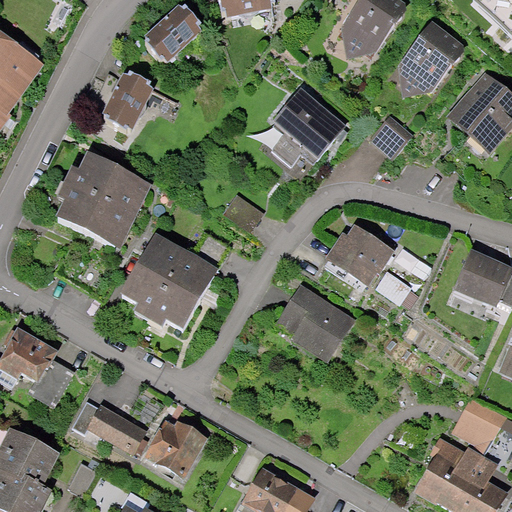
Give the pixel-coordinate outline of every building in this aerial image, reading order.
[(271,0),(216,0),(221,25),(275,17),(271,0)] [(389,0),(365,0),(341,32),(342,63),(370,63),(407,13),(389,0)] [(202,39),(180,11),(138,44),(160,70),(202,39)] [(465,53),(429,26),(397,72),(400,100),(432,97),(465,53)] [(0,41),(0,132),(41,72),(0,41)] [(511,133),(511,100),(483,75),(442,122),(487,162),(511,133)] [(151,91),(124,78),(100,124),(126,137),(151,91)] [(349,129),(298,93),(257,152),(289,174),(303,154),(322,167),(349,129)] [(410,143),(383,124),(368,145),(394,164),(410,143)] [(148,187),(83,159),(51,223),(115,253),(148,187)] [(388,254),(353,232),(347,241),(341,237),(322,267),(368,295),(370,291),(407,313),(418,295),(378,271),(388,254)] [(218,276),(153,239),(114,304),(180,341),(218,276)] [(511,272),(511,266),(471,248),(453,289),(496,308),(499,303),(511,274),(511,272)] [(511,307),(511,274),(499,303),(511,308),(511,307)] [(353,322),(300,288),(272,332),(325,366),(353,322)] [(57,357),(16,335),(0,365),(0,371),(38,392),(57,357)] [(511,339),(495,376),(511,384),(511,339)] [(506,416),(471,397),(452,433),(475,445),(474,447),(486,454),(500,428),(506,416)] [(86,429),(98,409),(87,403),(71,428),(84,435),(86,429)] [(147,431),(100,405),(98,409),(86,429),(139,459),(148,442),(142,439),(147,431)] [(511,419),(506,416),(500,428),(511,434),(511,419)] [(207,438),(177,421),(174,426),(165,421),(144,458),(183,481),(207,438)] [(55,458),(6,433),(0,445),(0,511),(41,511),(49,498),(37,492),(55,458)] [(497,464),(468,447),(466,452),(439,437),(430,455),(435,457),(415,493),(448,511),(496,511),(508,492),(488,481),(497,464)] [(306,511),(314,498),(262,467),(235,511),(306,511)] [(96,476),(80,468),(67,493),(83,501),(96,476)] [(131,499),(123,511),(147,511),(149,510),(131,499)]
